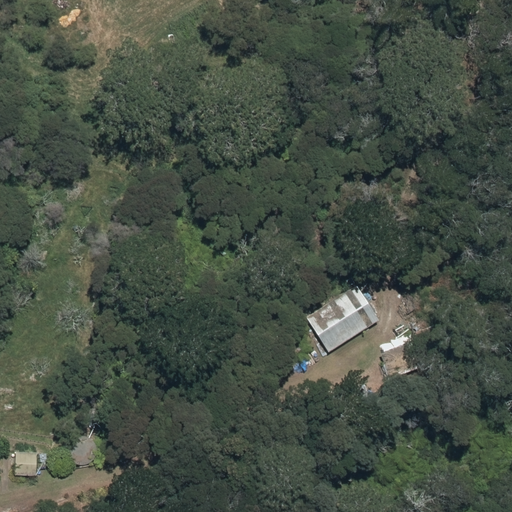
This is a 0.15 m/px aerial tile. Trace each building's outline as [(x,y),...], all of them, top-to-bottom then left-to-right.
[(356,285),(305,318),(327,353),(378,320),(356,285)] [(287,338),(273,353),(286,365),(300,350),(287,338)] [(381,362),(390,380),(406,371),(397,354),(381,362)] [(251,425),(236,435),(243,446),(259,436),(251,425)] [(14,453),(14,476),(35,476),(35,453),(14,453)]
